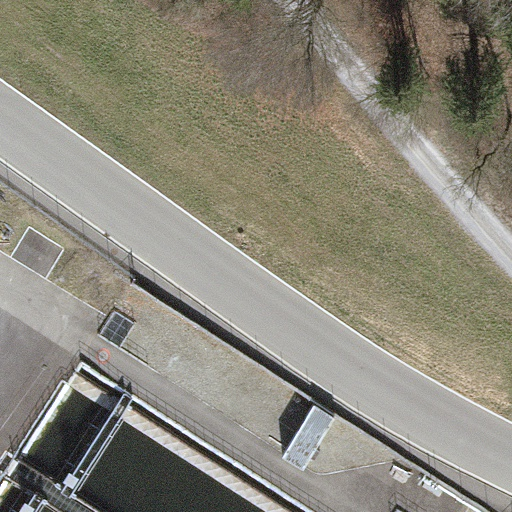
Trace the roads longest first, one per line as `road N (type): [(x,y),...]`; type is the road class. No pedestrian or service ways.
road 1 (unclassified): [(0,118),(326,351),(511,456)]
road 2 (track): [(511,256),(434,173),(298,0)]
